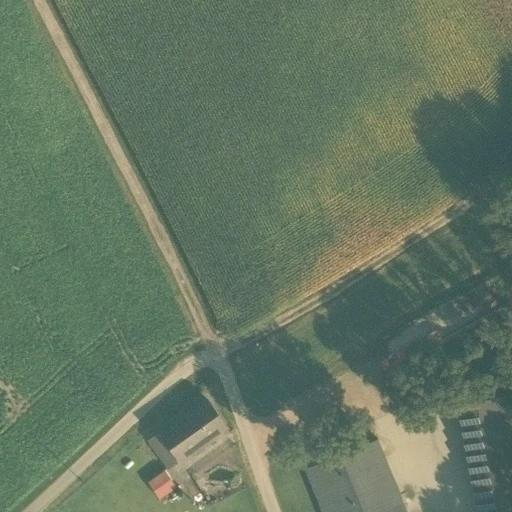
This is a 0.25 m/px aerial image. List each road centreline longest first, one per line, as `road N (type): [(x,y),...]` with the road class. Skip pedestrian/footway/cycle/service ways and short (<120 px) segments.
road 1 (track): [(511,163),(467,205),(315,304),(211,353),(38,0)]
road 2 (unclassified): [(37,511),(211,353)]
road 3 (unclassified): [(273,511),(211,353)]
